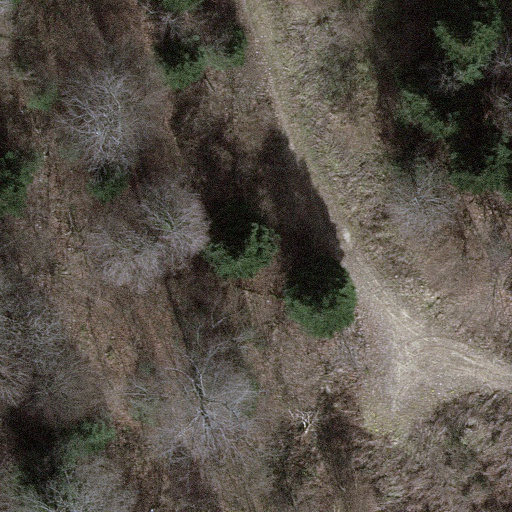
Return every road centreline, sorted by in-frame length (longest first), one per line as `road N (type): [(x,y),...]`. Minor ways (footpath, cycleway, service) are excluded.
road 1 (track): [(328,200),(382,297),(434,349),(511,383)]
road 2 (track): [(328,200),(282,107),(248,0)]
